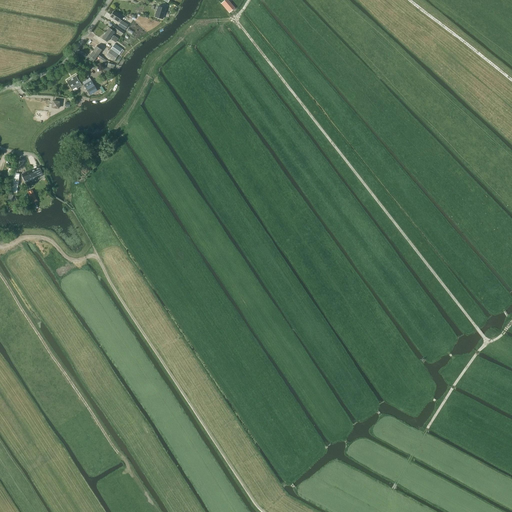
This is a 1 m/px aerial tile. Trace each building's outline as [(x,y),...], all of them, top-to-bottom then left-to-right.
[(227,0),(224,0),(221,4),(227,10),(229,13),(234,8),(233,6),(227,0)] [(155,16),(163,18),(166,8),(158,5),(155,16)] [(114,11),(110,16),(120,23),(118,26),(125,30),(128,25),(122,21),(122,20),(120,19),(122,16),(114,11)] [(114,25),(112,28),(118,32),(122,35),(124,32),(120,29),(114,25)] [(109,27),(105,32),(117,40),(118,38),(112,34),(114,31),(109,27)] [(117,40),(105,32),(102,37),(107,41),(109,38),(115,42),(117,40)] [(114,44),(111,49),(118,55),(122,49),(114,44)] [(96,46),(92,51),(98,54),(101,49),(96,46)] [(110,49),(106,55),(114,60),(118,55),(110,49)] [(92,51),(89,56),(94,59),(97,56),(103,60),(104,59),(101,57),(98,54),(92,51)] [(76,75),(67,81),(72,90),(72,89),(74,92),(78,89),(77,88),(76,87),(81,84),(81,83),(76,75)] [(90,95),(97,90),(91,80),(84,84),(90,95)] [(51,100),(50,108),(58,109),(59,101),(51,100)] [(91,150),(87,154),(92,158),(95,155),(96,154),(91,150)] [(39,167),(31,170),(34,177),(42,173),(39,167)] [(31,170),(21,174),(24,181),(26,184),(35,180),(35,179),(34,177),(31,170)] [(37,201),(32,190),(27,192),(32,203),(37,201)]
